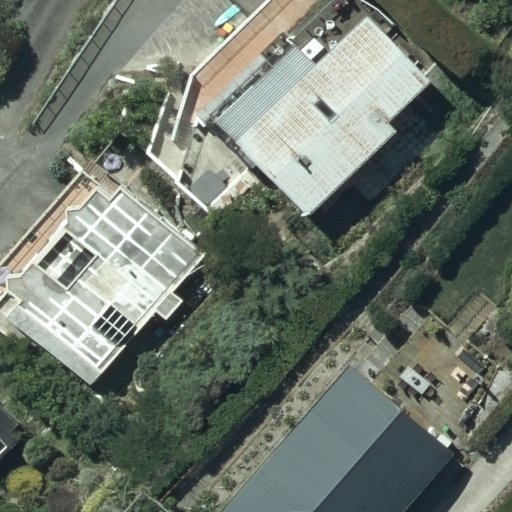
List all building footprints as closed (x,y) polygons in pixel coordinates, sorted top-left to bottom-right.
[(343,0),(212,126),(298,215),(430,89),(344,0),(343,0)] [(229,0),(252,21),(271,0),(229,0)] [(3,289),(99,373),(196,262),(100,179),(3,289)] [(411,511),(454,460),(350,377),(240,511),(411,511)] [(0,467),(21,446),(0,425),(0,467)]
